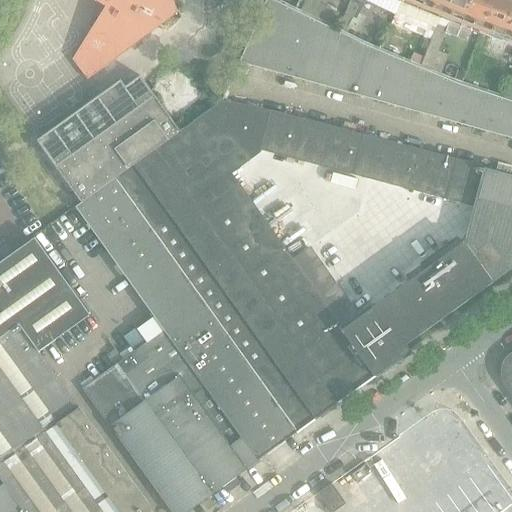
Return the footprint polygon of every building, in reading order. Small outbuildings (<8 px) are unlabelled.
[(174,0),(94,0),(105,7),(73,59),(88,80),(178,14),(174,0)] [(269,71),(287,7),(272,0),(263,0),(238,63),(269,71)] [(295,9),(299,0),(287,0),(285,4),(295,9)] [(347,9),(351,0),(343,0),(340,6),(347,9)] [(407,0),(440,13),(445,0),(407,0)] [(481,29),(491,0),(445,0),(440,13),(441,14),(435,29),(430,40),(420,67),(440,75),(448,56),(438,52),(445,34),(466,42),(472,26),(481,29)] [(511,40),(511,0),(491,0),(481,29),(511,40)] [(299,80),(316,21),(287,7),(269,71),(299,80)] [(345,33),(352,19),(345,15),(337,30),(345,33)] [(326,87),(342,34),(316,21),(299,80),(326,87)] [(355,95),(369,47),(342,34),(326,87),(355,95)] [(384,103),(397,59),(380,52),(369,47),(355,95),(384,103)] [(413,111),(425,70),(397,59),(384,103),(413,111)] [(442,120),(453,82),(425,70),(413,111),(442,120)] [(511,100),(511,73),(503,97),(511,100)] [(119,81),(37,141),(43,150),(73,190),(80,201),(81,202),(114,179),(179,132),(139,77),(124,88),(119,81)] [(471,128),(481,92),(453,82),(442,120),(471,128)] [(497,135),(507,100),(481,92),(471,128),(497,135)] [(511,139),(511,102),(507,100),(497,135),(511,139)] [(179,132),(114,179),(295,433),(315,419),(362,385),(374,376),(374,375),(341,330),(341,329),(339,329),(229,174),(232,172),(248,160),(263,150),(274,153),(472,206),(474,206),(465,241),(462,243),(491,282),(502,274),(508,269),(511,255),(511,254),(511,251),(511,174),(250,107),(230,103),(222,103),(221,103),(219,103),(192,123),(179,132)] [(81,202),(75,207),(163,331),(257,461),(295,433),(114,179),(81,202)] [(152,511),(77,407),(38,353),(89,315),(34,238),(0,262),(0,481),(22,511),(152,511)] [(362,315),(341,330),(374,375),(398,357),(393,350),(398,346),(399,348),(404,344),(404,343),(404,344),(412,338),(416,335),(418,334),(424,329),(428,326),(436,320),(437,322),(438,321),(435,315),(436,314),(435,314),(437,313),(441,316),(447,309),(445,307),(447,305),(448,306),(450,307),(453,310),(454,309),(453,308),(454,308),(461,303),(466,299),(468,298),(473,294),(478,290),(479,290),(486,285),(491,282),(462,243),(458,246),(458,247),(426,271),(425,270),(424,271),(410,281),(407,283),(407,284),(377,305),(377,304),(370,309),(372,311),(363,317),(362,315)] [(122,360),(118,363),(212,493),(257,461),(163,331),(147,342),(137,328),(123,338),(130,347),(119,355),(122,360)] [(511,353),(510,355),(506,359),(503,364),(501,370),(501,371),(501,377),(503,382),(505,385),(511,395),(511,353)] [(118,363),(82,389),(170,511),(185,511),(212,493),(118,363)] [(22,511),(0,481),(0,511),(22,511)] [(334,511),(345,504),(340,497),(331,484),(317,494),(327,507),(323,510),(324,511),(330,511),(334,511)]
